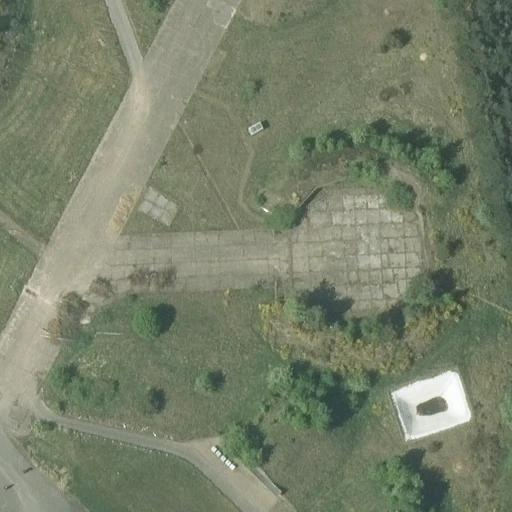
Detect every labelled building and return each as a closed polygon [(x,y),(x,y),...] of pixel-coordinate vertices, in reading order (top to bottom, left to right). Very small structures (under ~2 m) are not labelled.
[(247,132),(251,138),(262,132),(259,125),(247,132)] [(282,206),(292,216),(315,191),(329,187),(353,179),(349,168),(304,182),(282,206)] [(318,337),(343,345),(357,344),(357,331),(347,332),(322,324),(318,337)] [(279,499),(283,503),(336,449),(282,396),(229,450),(233,453),(244,465),(267,488),(268,488),(279,499)] [(244,465),(233,453),(228,457),(275,504),(279,499),(268,488),(267,488),(244,465)] [(400,511),(377,489),(353,511),(400,511)]
